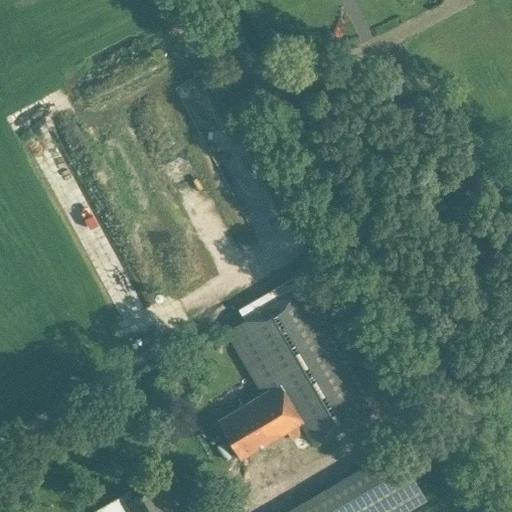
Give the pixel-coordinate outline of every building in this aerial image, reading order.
[(191,76),(163,85),(168,103),(197,94),(191,76)] [(147,206),(131,177),(109,189),(125,218),(147,206)] [(239,197),(226,205),(238,226),(251,218),(239,197)] [(263,393),(217,420),(240,458),(267,442),(302,423),(315,445),(385,403),(313,280),(308,283),(302,272),(255,300),(237,310),(243,321),(226,331),(263,393)] [(120,284),(95,293),(106,320),(130,311),(120,284)] [(405,511),(426,500),(397,450),(289,511),(405,511)] [(130,490),(94,510),(94,511),(129,511),(131,511),(170,511),(155,484),(133,496),(130,490)]
